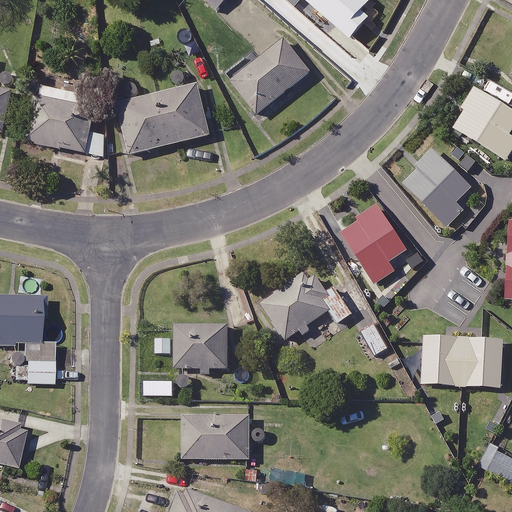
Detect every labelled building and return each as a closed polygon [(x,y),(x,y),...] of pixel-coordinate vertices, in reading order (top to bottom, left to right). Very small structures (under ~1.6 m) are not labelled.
[(227,0),(204,0),(217,12),(227,0)] [(348,0),(295,0),(288,13),(329,36),(348,0)] [(316,80),(281,36),(252,60),(229,78),(264,122),(316,80)] [(84,95),(38,86),(27,143),(103,157),(107,136),(90,133),(95,109),(82,106),(84,95)] [(211,136),(198,86),(119,105),(131,155),(211,136)] [(13,93),(0,90),(0,133),(3,134),(13,93)] [(511,113),(495,105),(459,177),(503,200),(511,182),(511,113)] [(456,229),(425,191),(359,245),(391,283),(456,229)] [(328,299),(309,271),(261,304),(286,341),(329,311),(339,325),(352,316),(336,293),(328,299)] [(46,298),(0,296),(0,347),(24,348),(24,366),(16,366),(16,385),(54,386),(55,344),(40,344),(40,320),(46,320),(46,298)] [(389,349),(375,324),(362,331),(376,357),(389,349)] [(228,369),(228,326),(176,326),(176,338),(156,339),(156,355),(175,355),(176,370),(228,369)] [(251,416),(183,415),(182,460),(250,461),(251,416)] [(30,428),(0,421),(0,465),(20,470),(30,428)] [(511,458),(489,447),(479,466),(511,484),(511,458)] [(245,511),(177,489),(169,511),(245,511)]
